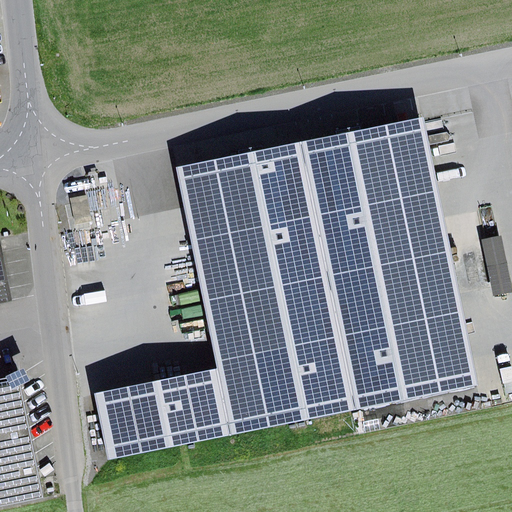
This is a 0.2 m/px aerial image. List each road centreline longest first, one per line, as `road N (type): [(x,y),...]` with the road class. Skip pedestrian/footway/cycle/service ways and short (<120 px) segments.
road 1 (residential): [(36,158),(511,61)]
road 2 (residential): [(36,158),(79,500)]
road 3 (residential): [(17,0),(36,158)]
